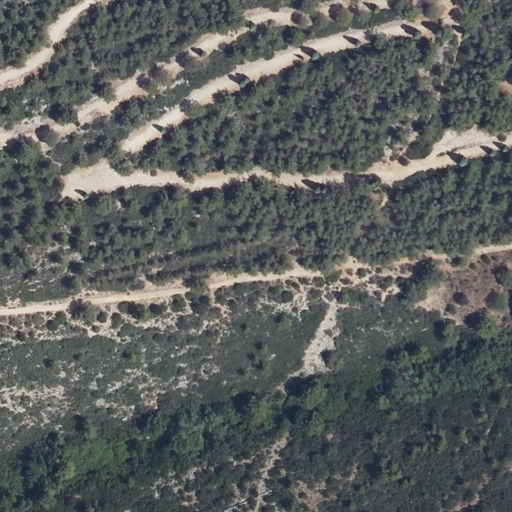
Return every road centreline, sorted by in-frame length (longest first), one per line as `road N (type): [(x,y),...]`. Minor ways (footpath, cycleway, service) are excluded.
road 1 (track): [(0,312),(347,265)]
road 2 (track): [(347,265),(511,247)]
